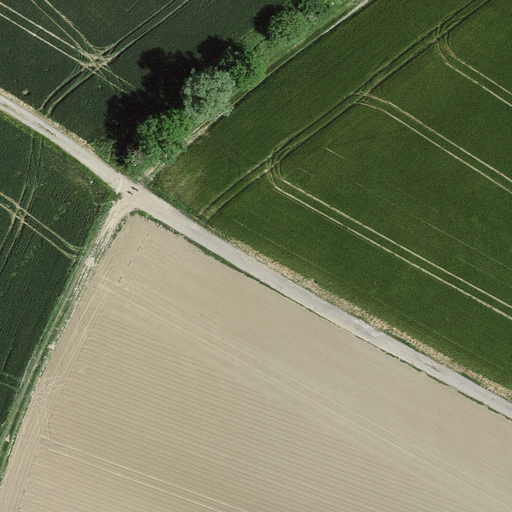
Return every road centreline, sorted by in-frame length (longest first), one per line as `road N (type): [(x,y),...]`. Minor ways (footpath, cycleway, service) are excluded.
road 1 (track): [(0,101),(220,249),(511,414)]
road 2 (track): [(0,478),(38,366),(131,190)]
road 3 (track): [(356,0),(200,119),(131,190)]
